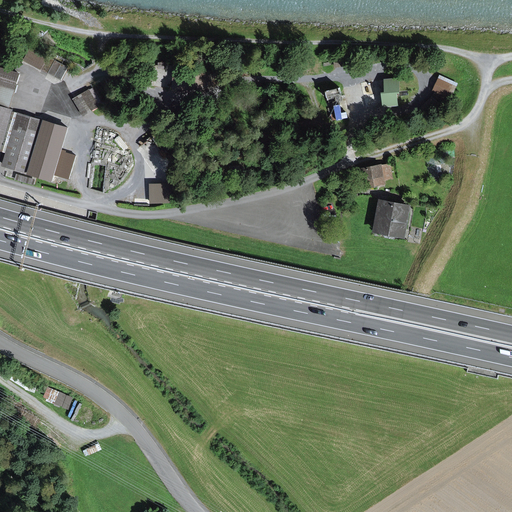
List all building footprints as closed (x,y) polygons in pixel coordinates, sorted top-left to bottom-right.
[(0,152),(9,155),(5,169),(58,184),(69,148),(57,145),(63,125),(12,111),(22,75),(0,68),(0,152)] [(459,85),(442,74),(431,91),(449,101),(459,85)] [(403,76),(381,78),(385,111),(407,108),(403,76)] [(394,161),(362,166),(366,191),(398,186),(394,161)] [(383,210),(379,230),(403,235),(405,221),(408,206),(380,201),(378,209),(383,210)]
